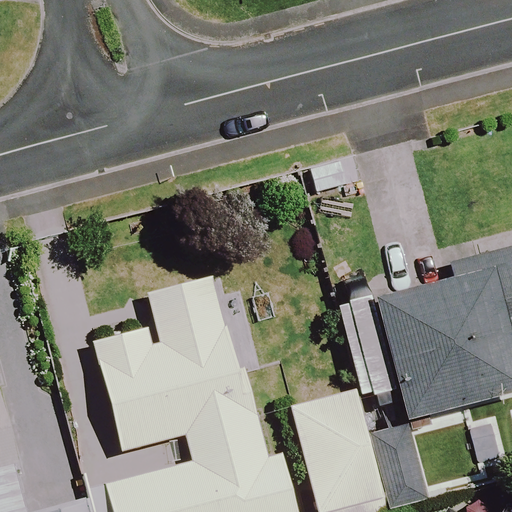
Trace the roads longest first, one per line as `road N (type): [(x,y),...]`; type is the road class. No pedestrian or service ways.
road 1 (residential): [(511,18),(139,116)]
road 2 (residential): [(139,116),(0,154)]
road 3 (residential): [(139,116),(92,0)]
